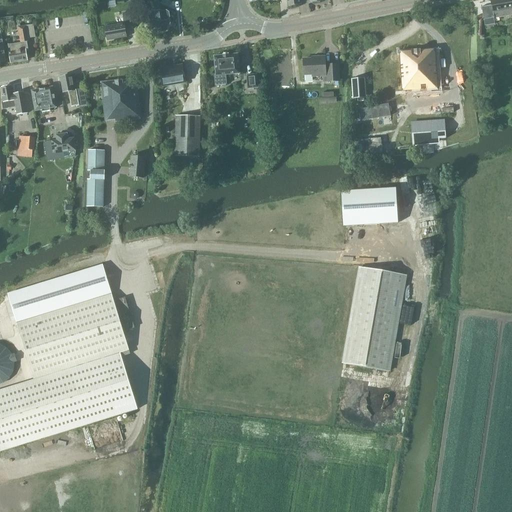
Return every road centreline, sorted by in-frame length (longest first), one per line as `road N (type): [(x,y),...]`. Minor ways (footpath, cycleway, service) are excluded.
road 1 (tertiary): [(0,77),(207,41),(240,23)]
road 2 (tertiary): [(240,23),(274,29),(423,0)]
